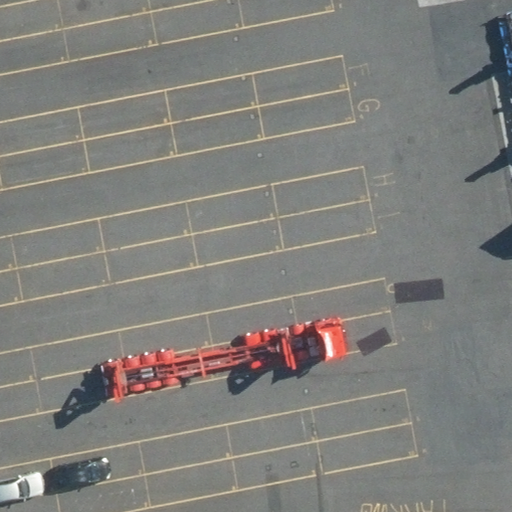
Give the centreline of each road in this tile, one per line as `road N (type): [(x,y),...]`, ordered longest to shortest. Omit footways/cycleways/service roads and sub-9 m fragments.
road 1 (unknown): [(267,0),(362,509)]
road 2 (unknown): [(511,498),(362,509)]
